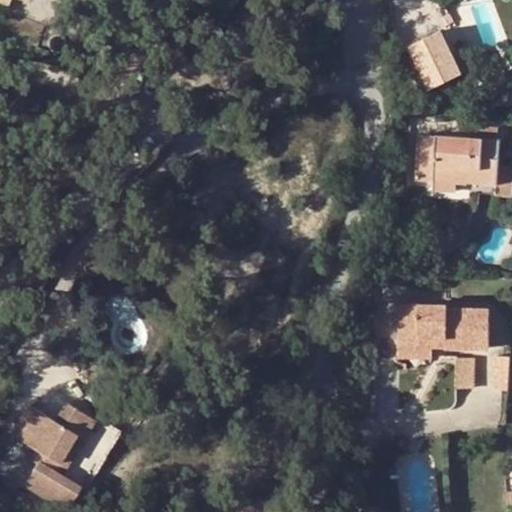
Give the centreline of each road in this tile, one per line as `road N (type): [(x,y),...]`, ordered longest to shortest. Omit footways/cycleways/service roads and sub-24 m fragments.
road 1 (unclassified): [(324,511),(303,392),(366,150),(365,82)]
road 2 (track): [(170,121),(0,281)]
road 3 (track): [(193,139),(157,109),(96,81),(46,72),(0,78)]
road 4 (residential): [(193,139),(312,90),(365,82)]
